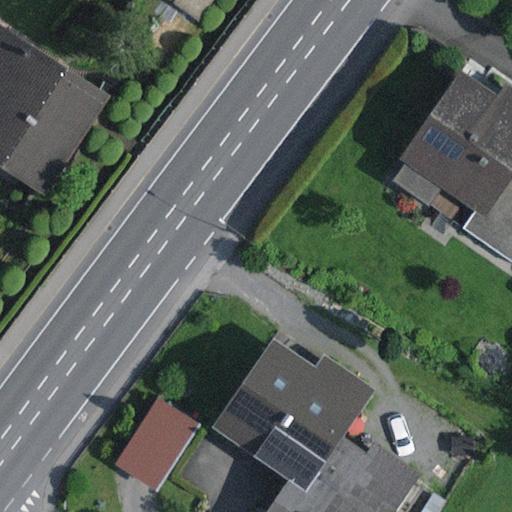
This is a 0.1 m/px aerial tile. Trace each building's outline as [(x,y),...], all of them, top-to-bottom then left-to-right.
[(214,0),(184,0),(204,14),(214,0)] [(107,98),(0,28),(0,159),(47,190),(107,98)] [(511,84),(501,101),(466,77),(412,156),(485,206),(472,225),(511,252),(511,84)] [(222,421),(302,477),(332,434),(366,386),(329,360),(318,374),(275,345),(222,421)] [(366,458),(332,434),(302,477),(277,511),(410,511),(430,484),(375,445),(366,458)]
